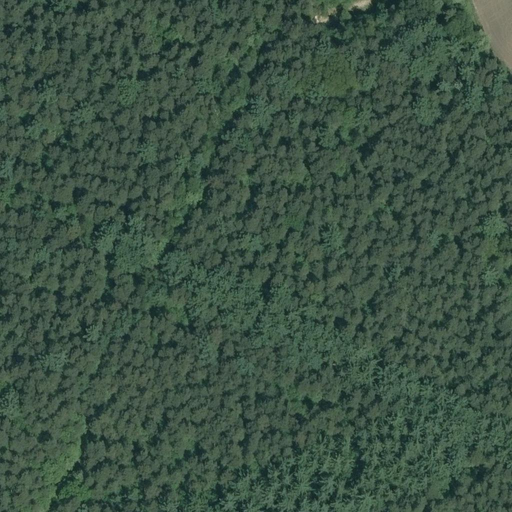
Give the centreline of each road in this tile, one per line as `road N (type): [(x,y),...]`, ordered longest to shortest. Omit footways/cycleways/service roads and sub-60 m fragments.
road 1 (track): [(511,444),(0,179)]
road 2 (track): [(156,261),(280,0)]
road 3 (track): [(0,191),(138,261),(156,261)]
